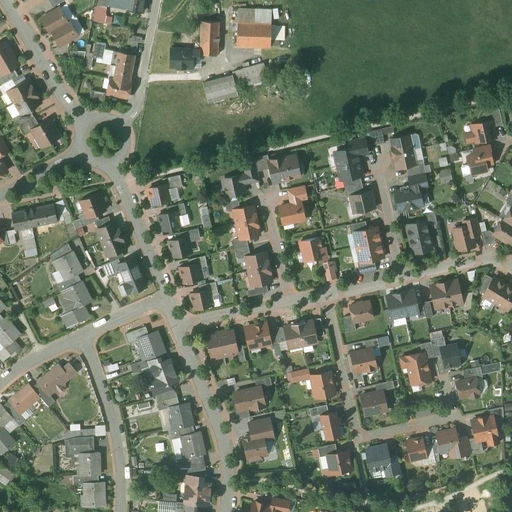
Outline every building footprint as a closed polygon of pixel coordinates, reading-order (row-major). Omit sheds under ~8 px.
[(107,0),(98,0),(97,6),(95,17),(104,19),(107,8),(106,8),(107,5),(106,5),(107,0)] [(128,0),(107,0),(106,5),(107,5),(127,9),(128,0)] [(144,0),(128,0),(127,9),(127,10),(142,12),(144,0)] [(59,8),(41,19),(50,33),(51,32),(68,23),(67,22),(59,8)] [(272,11),(238,10),(236,47),(271,48),(272,11)] [(113,24),(122,25),(123,16),(114,16),(113,24)] [(78,36),(69,21),(67,22),(68,23),(51,32),(59,46),(78,36)] [(219,22),(201,22),(200,50),(201,50),(200,55),(218,56),(219,22)] [(129,36),(128,45),(132,45),(131,52),(138,52),(139,37),(129,36)] [(5,41),(0,43),(0,72),(1,75),(2,75),(14,68),(19,65),(5,41)] [(106,44),(96,42),(93,59),(102,60),(106,44)] [(200,50),(171,49),(170,67),(171,67),(178,67),(178,68),(192,69),(193,62),(200,62),(200,55),(201,50),(200,50)] [(85,52),(69,51),(69,59),(84,60),(85,52)] [(134,55),(113,52),(111,65),(132,69),(134,55)] [(92,62),(84,60),(82,67),(91,70),(92,62)] [(110,79),(129,82),(132,69),(111,65),(110,65),(108,79),(110,79)] [(14,68),(2,75),(1,75),(0,75),(0,86),(12,80),(18,76),(14,68)] [(222,79),(203,84),(207,104),(237,97),(233,77),(222,79)] [(129,82),(110,79),(107,94),(128,98),(131,83),(129,82)] [(12,80),(0,86),(0,90),(3,95),(8,92),(16,87),(12,80)] [(16,87),(8,92),(14,103),(35,92),(33,89),(32,89),(27,81),(16,87)] [(105,93),(92,91),(90,100),(104,102),(105,93)] [(35,92),(14,103),(21,114),(21,115),(29,110),(40,103),(36,95),(35,92)] [(499,108),(485,112),(487,121),(492,120),(494,127),(503,125),(499,108)] [(29,110),(21,115),(21,114),(15,117),(20,125),(34,117),(29,110)] [(20,125),(18,126),(24,135),(32,131),(31,130),(39,126),(34,117),(20,125)] [(39,126),(31,130),(32,131),(41,148),(44,146),(46,147),(50,145),(51,142),(60,137),(50,120),(39,126)] [(487,121),(472,125),(473,131),(472,132),(474,141),(476,142),(495,138),(494,134),(493,133),(492,129),(494,127),(492,120),(487,121)] [(381,129),(369,132),(372,146),(384,143),(381,129)] [(472,132),(464,134),(467,143),(474,141),(472,132)] [(408,135),(390,139),(393,150),(392,151),(393,154),(413,150),(411,141),(409,140),(408,135)] [(0,157),(8,152),(0,138),(0,137),(0,157)] [(364,138),(349,142),(351,148),(356,147),(358,156),(368,154),(364,138)] [(490,145),(473,149),(474,155),(490,152),(491,155),(492,155),(490,145)] [(351,148),(344,150),(342,148),(338,149),(337,152),(337,155),(335,155),(337,167),(359,162),(358,156),(356,147),(351,148)] [(413,150),(393,154),(394,158),(397,169),(406,167),(415,165),(415,164),(414,160),(415,158),(413,150)] [(474,155),(467,157),(469,165),(471,174),(472,174),(474,175),(477,175),(478,173),(487,171),(486,165),(493,163),(491,155),(490,152),(474,155)] [(267,155),(254,158),(256,167),(257,172),(270,169),(268,162),(269,162),(267,155)] [(296,156),(283,159),(282,158),(271,160),(271,161),(269,162),(268,162),(270,169),(273,183),(285,180),(287,181),(293,180),(294,178),(300,177),(296,156)] [(359,162),(337,167),(338,171),(338,173),(339,178),(343,180),(360,176),(362,176),(359,162)] [(424,162),(415,164),(415,165),(406,167),(409,177),(424,173),(426,173),(424,162)] [(469,165),(462,166),(461,168),(463,175),(465,176),(471,174),(469,165)] [(256,167),(245,170),(246,174),(248,182),(259,180),(257,172),(256,167)] [(438,170),(441,184),(453,181),(450,168),(438,170)] [(424,173),(409,177),(411,189),(418,187),(418,188),(427,186),(424,173)] [(246,174),(224,179),(226,184),(222,191),(225,193),(226,197),(244,193),(242,184),(248,182),(246,174)] [(180,175),(162,179),(164,186),(167,185),(168,190),(182,186),(180,175)] [(360,176),(343,180),(344,187),(337,189),(344,188),(362,184),(360,176)] [(362,184),(344,188),(346,198),(350,197),(350,196),(364,193),(362,184)] [(164,186),(148,189),(149,195),(148,196),(150,203),(151,204),(170,200),(168,190),(167,185),(164,186)] [(304,186),(288,189),(290,198),(299,196),(305,194),(304,186)] [(411,189),(395,192),(399,211),(406,209),(408,211),(415,209),(416,207),(419,206),(417,198),(420,197),(418,188),(418,187),(411,189)] [(364,193),(350,196),(350,197),(353,209),(358,208),(359,212),(361,213),(366,212),(367,210),(375,208),(371,191),(364,193)] [(93,197),(91,196),(87,198),(86,199),(81,202),(85,213),(87,217),(97,214),(105,210),(102,204),(103,202),(101,195),(99,195),(93,197)] [(290,198),(291,204),(279,207),(283,224),(305,220),(299,196),(290,198)] [(238,200),(225,203),(226,210),(228,212),(233,211),(235,210),(240,209),(238,200)] [(184,203),(166,207),(167,213),(177,211),(178,216),(186,214),(184,203)] [(53,205),(28,210),(32,227),(57,222),(53,205)] [(240,209),(235,210),(233,211),(236,225),(257,220),(256,217),(255,217),(253,206),(240,209)] [(511,206),(511,207),(511,210),(509,214),(508,213),(503,220),(503,221),(511,226),(511,206)] [(28,210),(12,213),(16,230),(32,227),(28,210)] [(68,211),(62,213),(66,225),(73,222),(68,211)] [(167,213),(158,215),(160,221),(159,223),(160,230),(162,231),(168,229),(169,230),(173,229),(174,228),(179,227),(177,220),(179,219),(178,216),(177,211),(167,213)] [(434,212),(422,215),(424,221),(425,221),(426,227),(437,225),(434,212)] [(97,214),(87,217),(85,213),(78,216),(82,227),(95,222),(99,220),(97,214)] [(99,220),(95,222),(98,229),(111,224),(108,217),(99,220)] [(477,218),(463,221),(464,227),(469,225),(472,237),(481,235),(481,233),(477,218)] [(257,220),(236,225),(239,239),(241,238),(241,239),(246,238),(259,235),(257,224),(257,220)] [(511,226),(503,221),(503,220),(502,220),(497,227),(499,229),(496,235),(494,234),(493,234),(497,237),(510,245),(511,241),(511,226)] [(365,221),(349,225),(351,234),(353,233),(353,232),(367,229),(365,221)] [(409,238),(427,234),(426,227),(425,221),(424,221),(406,225),(409,238)] [(111,224),(98,229),(99,231),(97,233),(101,243),(121,235),(119,231),(119,232),(115,222),(111,224)] [(464,227),(455,229),(457,236),(455,239),(456,241),(455,242),(457,248),(458,251),(475,247),(472,237),(469,225),(464,227)] [(367,229),(353,232),(353,233),(357,248),(380,243),(380,241),(381,239),(380,234),(378,232),(377,227),(367,229)] [(5,228),(0,228),(0,238),(2,241),(1,241),(5,246),(9,245),(6,232),(5,228)] [(198,229),(177,233),(178,240),(196,236),(200,236),(198,229)] [(6,232),(9,245),(16,243),(13,230),(6,232)] [(494,234),(489,231),(481,233),(481,235),(484,246),(492,243),(497,237),(493,234),(494,234)] [(427,234),(409,238),(413,253),(431,249),(428,234),(427,234)] [(121,235),(101,243),(105,251),(107,252),(108,256),(121,251),(126,250),(121,239),(122,238),(121,235)] [(178,240),(169,242),(170,247),(169,249),(171,256),(172,257),(189,253),(188,246),(190,246),(189,242),(197,241),(196,236),(178,240)] [(34,237),(23,239),(25,248),(27,247),(28,251),(36,249),(34,237)] [(246,238),(241,239),(241,238),(239,239),(235,240),(233,242),(235,249),(248,246),(246,238)] [(319,238),(300,242),(302,253),(304,261),(304,262),(313,260),(314,261),(326,259),(323,249),(322,248),(319,238)] [(68,243),(49,256),(52,261),(68,254),(64,247),(68,244),(68,243)] [(380,243),(357,248),(360,262),(360,263),(374,260),(383,258),(382,253),(384,251),(383,246),(380,244),(380,243)] [(248,246),(235,249),(237,258),(239,259),(246,258),(245,257),(250,256),(248,246)] [(68,254),(52,261),(57,271),(60,270),(65,280),(74,276),(83,271),(72,251),(68,254)] [(121,251),(108,256),(111,262),(124,257),(121,251)] [(250,256),(245,257),(246,258),(249,271),(269,267),(268,263),(265,252),(250,256)] [(205,256),(188,260),(189,266),(197,264),(198,269),(207,267),(205,256)] [(134,258),(118,264),(118,266),(114,267),(117,274),(121,272),(126,283),(124,284),(128,293),(129,292),(130,293),(146,287),(134,258)] [(360,263),(360,262),(357,263),(359,271),(376,268),(374,260),(360,263)] [(333,262),(327,263),(326,265),(329,279),(336,278),(333,262)] [(189,266),(180,268),(181,274),(180,276),(181,282),(183,283),(189,282),(190,282),(195,281),(195,280),(200,279),(198,269),(197,264),(189,266)] [(207,267),(198,269),(200,279),(210,277),(207,267)] [(269,267),(249,271),(252,286),(266,283),(272,282),(269,271),(270,271),(269,267)] [(485,275),(477,289),(484,294),(493,279),(485,275)] [(74,276),(65,280),(55,285),(60,293),(62,292),(62,291),(78,283),(74,276)] [(502,283),(494,278),(493,279),(484,294),(483,296),(495,303),(507,284),(503,282),(502,283)] [(78,283),(62,291),(62,292),(66,300),(69,299),(74,309),(83,305),(91,301),(81,281),(78,283)] [(457,281),(447,283),(447,282),(444,283),(449,306),(461,303),(462,303),(460,295),(457,281)] [(216,282),(198,286),(199,292),(209,290),(210,295),(218,293),(216,282)] [(266,283),(254,286),(254,289),(248,290),(247,292),(248,297),(268,293),(266,283)] [(440,285),(430,287),(435,309),(449,306),(444,283),(440,284),(440,285)] [(510,286),(507,284),(495,303),(507,311),(511,302),(511,289),(510,288),(510,286)] [(199,292),(190,294),(191,300),(191,302),(192,308),(194,309),(199,308),(201,309),(205,308),(206,306),(211,305),(209,299),(211,298),(210,295),(209,290),(199,292)] [(413,291),(400,293),(405,316),(417,314),(418,313),(416,305),(413,291)] [(472,292),(460,295),(462,303),(461,303),(463,311),(470,309),(472,292)] [(400,293),(387,296),(390,310),(392,319),(405,316),(400,293)] [(43,301),(46,307),(56,303),(53,296),(43,301)] [(362,302),(356,303),(356,304),(350,306),(352,316),(353,323),(354,323),(373,319),(369,301),(363,303),(362,302)] [(429,302),(423,303),(426,317),(426,319),(433,317),(429,302)] [(423,303),(416,305),(418,313),(417,314),(418,319),(426,317),(423,303)] [(74,309),(65,314),(69,322),(87,313),(83,305),(74,309)] [(390,310),(383,311),(387,326),(394,324),(392,319),(390,310)] [(352,316),(343,318),(346,333),(356,331),(354,323),(353,323),(352,316)] [(4,319),(0,322),(0,341),(5,347),(0,351),(0,357),(3,361),(10,354),(12,357),(21,349),(13,341),(20,335),(6,318),(4,319)] [(320,319),(313,320),(314,321),(317,337),(317,338),(324,336),(320,319)] [(312,321),(305,322),(298,323),(303,346),(317,343),(315,338),(317,337),(314,321),(312,321)] [(266,323),(254,326),(254,328),(245,330),(249,346),(259,344),(263,346),(270,344),(271,344),(269,335),(266,323)] [(298,323),(291,325),(291,326),(284,327),(284,328),(287,341),(289,349),(303,346),(298,323)] [(145,327),(126,334),(129,342),(139,339),(148,335),(145,327)] [(284,328),(282,328),(282,327),(275,329),(276,333),(279,343),(287,341),(284,328)] [(221,332),(217,333),(216,334),(207,336),(211,357),(216,356),(217,358),(233,355),(232,353),(237,352),(238,352),(236,347),(233,330),(222,333),(221,332)] [(148,335),(139,339),(143,350),(140,351),(144,360),(158,355),(164,353),(157,332),(148,335)] [(276,333),(269,335),(271,344),(270,344),(271,347),(274,346),(279,345),(279,343),(276,333)] [(443,337),(430,340),(431,342),(434,357),(442,355),(441,350),(446,349),(446,347),(443,337)] [(377,338),(364,341),(366,350),(372,349),(379,348),(377,338)] [(431,342),(419,344),(421,353),(424,353),(426,359),(434,357),(431,342)] [(456,347),(449,348),(449,346),(446,347),(446,349),(441,350),(442,355),(445,367),(451,366),(452,367),(459,365),(460,364),(459,359),(465,358),(466,356),(465,349),(463,348),(457,349),(456,347)] [(366,350),(351,353),(355,373),(362,371),(376,368),(372,349),(366,350)] [(244,355),(239,357),(238,352),(237,352),(239,363),(246,361),(244,355)] [(421,353),(400,358),(402,368),(407,367),(411,385),(419,383),(421,385),(427,384),(428,381),(430,381),(426,359),(424,353),(421,353)] [(144,360),(130,365),(133,374),(151,367),(151,366),(163,362),(160,361),(158,355),(144,360)] [(155,378),(174,372),(170,360),(163,362),(151,366),(151,367),(155,378)] [(501,370),(500,362),(482,365),(483,373),(501,370)] [(104,367),(106,373),(119,368),(117,363),(104,367)] [(57,366),(45,376),(45,375),(44,376),(45,377),(39,382),(38,381),(37,382),(40,385),(50,395),(50,394),(54,391),(55,392),(58,393),(64,388),(65,384),(63,383),(68,379),(69,378),(75,373),(76,372),(69,364),(68,364),(68,365),(62,370),(58,365),(57,365),(57,366)] [(480,367),(463,371),(465,380),(476,378),(476,379),(483,377),(480,367)] [(307,369),(291,372),(293,381),(312,376),(309,376),(307,369)] [(362,371),(355,373),(358,383),(364,381),(362,371)] [(174,372),(155,378),(152,379),(156,388),(152,389),(154,395),(155,395),(156,396),(171,391),(170,389),(171,389),(169,384),(177,381),(174,372)] [(330,372),(312,376),(315,389),(313,389),(313,390),(313,394),(315,395),(316,395),(317,398),(335,394),(330,372)] [(270,377),(255,380),(256,388),(260,387),(272,385),(270,377)] [(465,380),(456,382),(460,398),(470,396),(470,398),(479,397),(478,394),(479,394),(476,379),(476,378),(465,380)] [(29,385),(16,395),(17,396),(10,402),(9,401),(11,404),(20,414),(20,413),(39,397),(40,397),(33,390),(29,384),(28,384),(29,385)] [(50,395),(40,385),(33,390),(40,397),(48,407),(55,402),(50,395)] [(256,388),(234,393),(238,410),(235,411),(237,420),(250,417),(248,408),(251,408),(252,409),(265,406),(264,402),(266,402),(264,396),(262,396),(260,387),(256,388)] [(383,391),(361,396),(365,416),(373,414),(378,417),(381,412),(385,411),(383,403),(385,402),(383,391)] [(177,397),(157,402),(159,410),(169,408),(179,406),(177,397)] [(138,409),(152,407),(154,412),(159,411),(157,401),(138,405),(138,409)] [(1,405),(0,405),(0,426),(11,417),(12,418),(12,417),(5,409),(1,404),(1,405)] [(20,414),(11,404),(5,409),(12,417),(20,426),(26,421),(20,414)] [(179,406),(169,408),(172,420),(169,420),(171,430),(189,426),(193,425),(188,404),(179,406)] [(327,405),(309,409),(311,417),(320,415),(328,413),(327,405)] [(503,407),(488,410),(490,417),(493,416),(494,420),(503,418),(503,407)] [(328,413),(320,415),(323,430),(320,431),(322,440),(325,439),(325,440),(341,436),(344,435),(342,426),(339,426),(337,417),(334,418),(332,412),(328,413)] [(485,417),(479,419),(479,420),(471,421),(475,438),(476,442),(481,441),(487,439),(488,442),(498,440),(494,420),(493,416),(490,417),(485,418),(485,417)] [(267,419),(249,423),(251,435),(272,430),(272,428),(269,429),(267,419)] [(171,430),(169,431),(171,439),(181,436),(191,434),(189,426),(171,430)] [(96,429),(80,430),(80,437),(93,436),(96,436),(96,429)] [(272,430),(251,435),(252,436),(243,438),(247,459),(249,458),(250,461),(262,458),(261,456),(267,454),(264,440),(274,438),(272,430)] [(455,430),(436,434),(441,453),(450,451),(452,457),(460,456),(461,456),(457,439),(460,438),(459,433),(456,434),(455,430)] [(191,434),(181,436),(184,448),(181,449),(183,459),(203,454),(205,454),(200,432),(191,434)] [(80,437),(74,438),(69,439),(69,445),(89,444),(90,453),(94,453),(93,436),(80,437)] [(460,438),(457,439),(461,456),(471,453),(468,440),(467,437),(460,438)] [(416,440),(414,439),(407,440),(407,442),(410,459),(417,457),(418,459),(421,458),(419,449),(424,448),(422,438),(416,440)] [(481,441),(476,442),(475,438),(468,440),(471,453),(471,455),(483,452),(481,441)] [(89,444),(69,445),(69,454),(80,453),(90,453),(89,444)] [(335,444),(318,448),(320,457),(327,456),(327,455),(337,453),(335,444)] [(386,445),(366,450),(371,472),(372,477),(373,478),(381,476),(382,475),(381,470),(390,468),(391,467),(389,458),(386,445)] [(424,448),(419,449),(421,458),(423,466),(436,463),(432,446),(424,448)] [(337,453),(327,455),(327,456),(329,468),(332,467),(334,473),(352,469),(348,453),(342,454),(341,452),(337,453)] [(10,453),(6,462),(14,466),(18,457),(10,453)] [(90,453),(80,453),(81,465),(78,466),(78,475),(94,475),(100,475),(99,453),(94,453),(90,453)] [(183,459),(175,460),(177,467),(181,467),(201,467),(205,467),(203,454),(183,459)] [(397,456),(389,458),(391,467),(390,468),(392,475),(401,473),(397,456)] [(8,466),(0,460),(0,468),(4,471),(5,471),(8,466)] [(8,466),(5,471),(4,471),(2,474),(10,480),(16,471),(8,466)] [(201,474),(180,472),(180,481),(190,482),(204,483),(205,467),(201,467),(201,474)] [(63,484),(73,483),(72,475),(62,476),(63,484)] [(78,475),(73,476),(74,484),(84,484),(94,483),(94,475),(78,475)] [(204,483),(190,482),(189,494),(186,493),(185,503),(196,504),(207,505),(209,483),(204,483)] [(94,483),(84,484),(85,496),(82,496),(82,506),(104,505),(103,483),(94,483)] [(287,511),(289,502),(273,498),(271,506),(275,507),(274,511),(280,511),(287,511)] [(185,503),(175,503),(175,511),(184,511),(185,511),(187,511),(195,511),(196,504),(185,503)] [(271,506),(253,503),(251,511),(274,511),(275,507),(271,506)]
